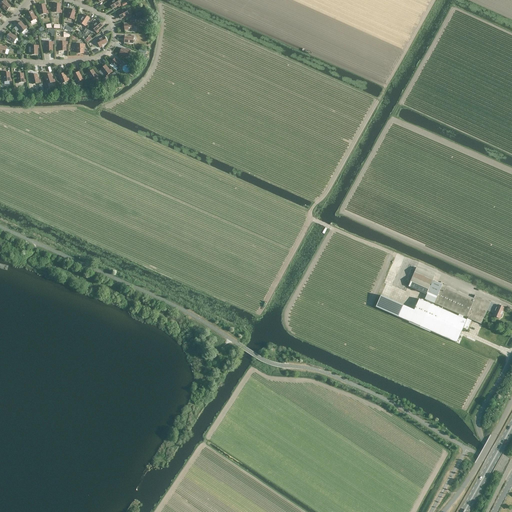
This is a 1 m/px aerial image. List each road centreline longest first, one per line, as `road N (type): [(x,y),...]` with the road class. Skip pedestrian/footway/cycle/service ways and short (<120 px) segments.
road 1 (track): [(433,0),(306,226)]
road 2 (track): [(330,227),(511,307)]
road 3 (unclassified): [(443,511),(511,399)]
road 4 (unclassified): [(511,463),(477,426),(511,356)]
